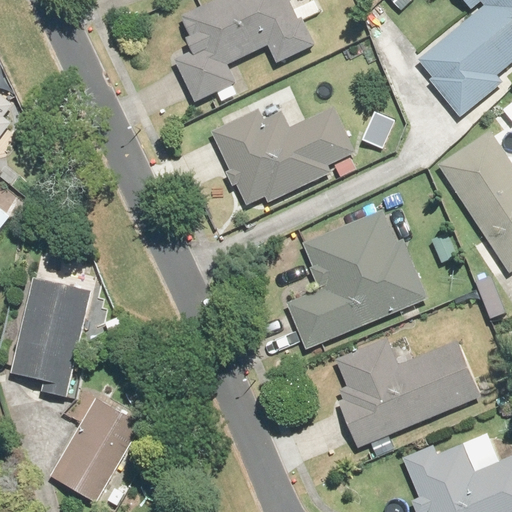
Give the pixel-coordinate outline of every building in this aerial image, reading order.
[(181,61),(202,103),(243,83),(235,67),(275,48),(283,65),(321,46),(309,22),(304,24),(292,0),(224,0),(186,18),(196,38),(193,41),(199,52),(181,61)] [(435,81),(466,117),(507,83),(500,76),(511,65),(511,0),(473,0),(480,8),(488,1),(495,9),(429,65),(441,78),(435,81)] [(0,139),(23,108),(0,91),(0,139)] [(243,187),(252,207),(272,198),(275,204),(337,175),(334,168),(361,155),(339,109),(295,129),(288,114),(272,122),(266,109),(217,132),(236,172),(232,174),(239,189),(243,187)] [(401,121),(380,113),(368,143),(389,151),(401,121)] [(440,162),(511,269),(511,148),(496,125),(440,162)] [(0,241),(18,219),(0,205),(0,241)] [(295,303),(314,350),(435,302),(411,241),(404,244),(391,212),(309,245),(328,290),(295,303)] [(453,231),(433,239),(444,267),(464,259),(453,231)] [(97,295),(41,282),(18,375),(50,383),(47,393),(72,399),(97,295)] [(343,400),(362,451),(491,401),(467,338),(411,360),(402,337),(343,359),(354,388),(350,390),(352,396),(343,400)] [(99,401),(55,481),(103,507),(147,427),(99,401)] [(511,511),(511,456),(482,468),(473,445),(446,455),(443,446),(410,458),(427,500),(419,503),(423,511),(511,511)]
